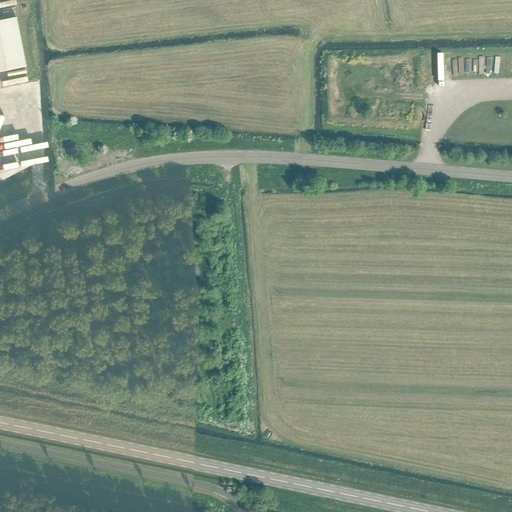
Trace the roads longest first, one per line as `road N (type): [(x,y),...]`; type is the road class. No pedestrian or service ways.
road 1 (unclassified): [(0,217),(54,192),(160,163),(511,177)]
road 2 (secondary): [(431,511),(0,422)]
road 3 (unclassified): [(244,511),(218,489),(0,443)]
